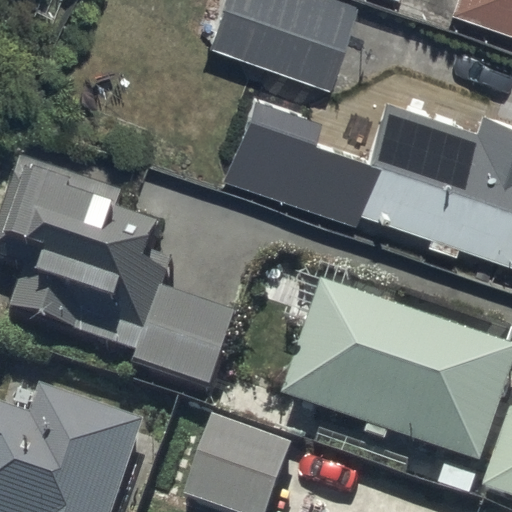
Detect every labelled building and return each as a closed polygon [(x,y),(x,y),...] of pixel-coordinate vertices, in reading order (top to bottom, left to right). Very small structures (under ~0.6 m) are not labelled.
[(327,0),(228,0),(211,52),(331,94),(360,11),(327,0)] [(511,0),(457,0),(453,14),(511,34),(511,0)] [(390,102),(367,165),(314,146),(322,124),(251,99),(221,182),(356,229),(361,215),(429,239),(426,249),(457,260),(460,251),(511,269),(511,125),(483,115),(476,133),(390,102)] [(123,193),(22,155),(0,218),(0,257),(27,267),(13,305),(137,351),(135,358),(211,387),(238,315),(164,288),(174,260),(151,252),(161,223),(118,207),(123,193)] [(511,364),(511,347),(317,280),(277,394),(366,425),(362,434),(383,441),(386,432),(478,463),(511,364)] [(0,511),(113,511),(143,417),(41,381),(30,413),(0,402),(0,511)] [(511,405),(511,406),(483,484),(511,494),(511,405)] [(264,511),(292,438),(213,409),(181,494),(230,511),(264,511)]
